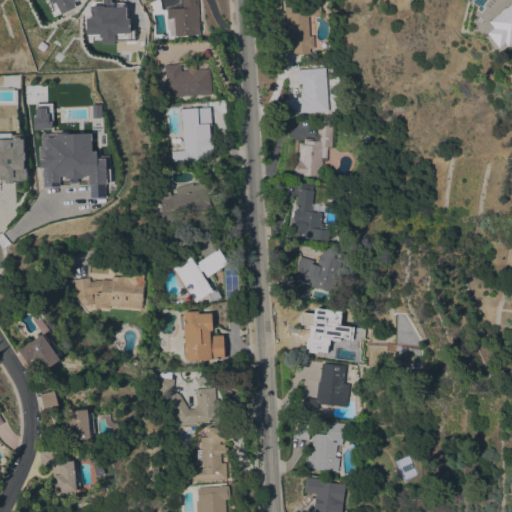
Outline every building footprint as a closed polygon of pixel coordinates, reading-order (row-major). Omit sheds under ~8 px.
[(167,36),(166,17),(167,17),(166,8),(173,7),(173,8),(182,7),(181,0),(197,0),(199,34),(167,36)] [(309,35),(313,35),(313,48),(309,48),(309,53),(292,54),(289,3),(320,1),(320,15),(308,16),(309,35)] [(486,32),(492,27),(487,21),(511,1),(511,40),(506,45),(503,42),(497,47),(486,32)] [(211,94),(201,95),(201,94),(167,97),(165,69),(164,69),(163,64),(180,63),(181,70),(187,70),(187,64),(195,64),(196,69),(209,68),(211,94)] [(295,68),(325,67),(327,110),(301,112),(301,116),(284,117),(283,98),(296,98),(296,96),(300,95),(299,91),(301,91),(301,83),(296,83),(295,68)] [(208,106),(210,106),(210,115),(209,116),(209,120),(211,120),(211,126),(208,127),(211,157),(186,159),(186,160),(170,161),(169,151),(183,150),(182,132),(196,131),(194,107),(198,107),(198,103),(197,102),(208,101),(208,103),(208,106)] [(296,177),(296,175),(293,175),(294,160),(297,160),(298,142),(303,142),(303,138),(311,138),(311,140),(316,140),(317,120),(332,120),(331,128),(334,128),(334,133),(331,133),(331,146),(326,146),(326,158),(320,158),(320,160),(321,160),(321,164),(320,164),(320,175),(307,175),(307,177),(296,177)] [(0,179),(22,180),(22,134),(0,134),(0,179)] [(192,183),(193,185),(204,182),(210,205),(193,210),(193,208),(175,213),(175,223),(160,222),(160,210),(162,211),(157,194),(169,190),(170,195),(176,193),(174,187),(192,183)] [(310,211),(321,212),(319,228),(328,230),(327,240),(296,236),(298,222),(294,221),(298,188),(313,190),(310,211)] [(291,293),(298,271),(295,270),(300,256),(313,260),(312,263),(316,264),(319,254),(321,254),(323,246),(345,252),(337,279),(331,277),(327,290),(308,284),(307,286),(311,287),(308,297),(305,296),(304,297),(291,293)] [(217,248),(227,263),(206,276),(202,270),(200,271),(212,290),(194,301),(172,267),(190,256),(195,265),(198,263),(196,262),(217,248)] [(91,293),(92,304),(81,305),(80,300),(76,301),(73,279),(89,277),(89,281),(101,279),(111,279),(111,276),(121,276),(128,276),(128,280),(132,280),(132,279),(137,280),(137,279),(145,280),(144,297),(142,296),(141,308),(108,305),(108,308),(94,307),(95,302),(93,302),(93,294),(95,294),(95,293),(91,293)] [(183,329),(181,329),(180,316),(182,316),(182,311),(198,310),(198,313),(211,312),(212,330),(210,330),(210,335),(223,334),(224,358),(185,360),(183,329)] [(26,362),(17,349),(29,341),(41,333),(43,335),(44,334),(46,336),(49,337),(61,355),(58,357),(59,359),(41,371),(35,362),(32,364),(29,360),(26,362)] [(346,406),(317,402),(315,414),(300,412),(302,397),(315,398),(317,380),(319,380),(321,362),(345,365),(342,383),(348,383),(346,406)] [(195,388),(214,387),(215,398),(218,398),(219,422),(175,424),(174,413),(160,391),(158,392),(155,392),(157,376),(174,379),(172,391),(176,392),(177,394),(178,393),(188,408),(193,408),(196,404),(195,388)] [(40,394),(53,390),(57,405),(43,409),(40,394)] [(94,432),(88,433),(89,438),(73,439),(72,429),(66,429),(65,423),(68,422),(66,411),(86,409),(86,412),(92,412),(94,432)] [(306,466),(307,454),(310,454),(313,432),(325,434),(326,421),(344,423),(341,445),(336,444),(334,456),(339,457),(337,470),(306,466)] [(294,438),(296,422),(309,423),(307,439),(294,438)] [(184,481),(183,466),(201,465),(200,437),(207,436),(206,427),(224,426),(225,441),(219,441),(219,443),(227,443),(227,452),(220,453),(221,462),(231,462),(231,478),(184,481)] [(76,473),(79,472),(80,488),(76,489),(76,490),(67,491),(67,493),(54,494),(51,465),(40,466),(39,452),(56,450),(57,461),(72,460),(72,461),(75,461),(76,473)] [(303,492),(305,476),(324,479),(324,481),(344,484),(341,511),(312,511),(315,493),(303,492)] [(218,486),(218,485),(228,485),(228,498),(225,499),(225,511),(196,511),(195,500),(197,500),(196,487),(218,486)]
